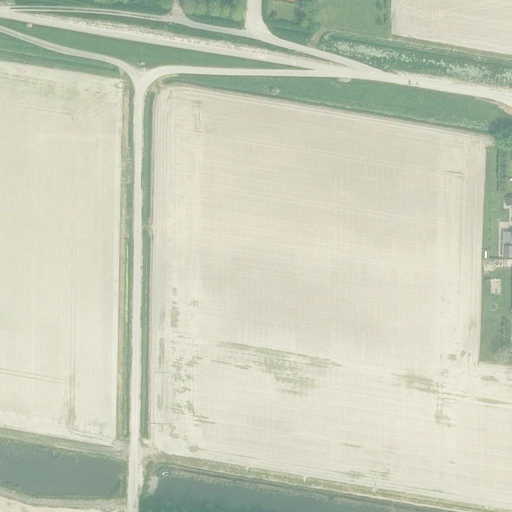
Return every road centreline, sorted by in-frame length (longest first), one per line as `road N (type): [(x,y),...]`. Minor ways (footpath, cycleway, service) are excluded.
road 1 (unclassified): [(131,511),(139,84)]
road 2 (unclassified): [(0,9),(177,19),(356,63),(360,74)]
road 3 (track): [(458,511),(132,454)]
road 4 (unclassified): [(326,69),(0,14)]
road 5 (unclassified): [(139,84),(162,71),(326,69)]
road 6 (unclassified): [(0,27),(114,61),(139,84)]
road 7 (unclassified): [(511,98),(360,74)]
